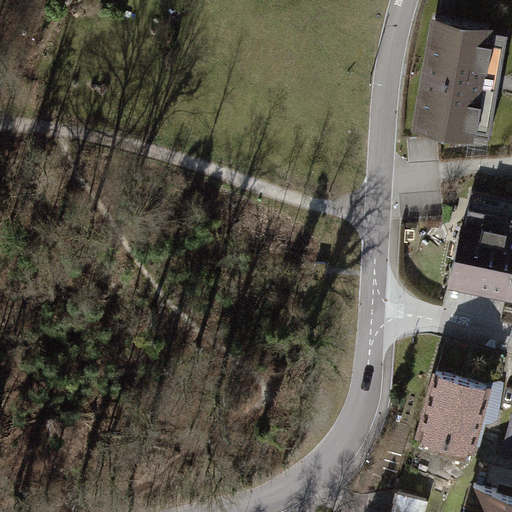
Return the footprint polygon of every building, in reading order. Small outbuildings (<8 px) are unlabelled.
[(492,27),(433,17),(413,128),(473,137),(474,131),(491,133),(500,82),(508,34),(492,31),(492,27)] [(511,201),(473,192),(452,286),(511,299),(511,201)] [(417,434),(475,450),(477,445),(481,447),(486,424),(491,424),(498,419),(502,395),(505,382),(498,380),(493,384),(435,368),(417,434)] [(511,414),(501,453),(511,456),(511,414)] [(511,511),(511,496),(470,485),(462,511),(511,511)]
